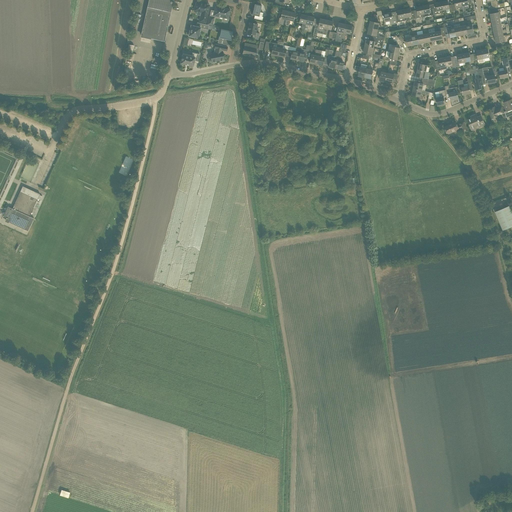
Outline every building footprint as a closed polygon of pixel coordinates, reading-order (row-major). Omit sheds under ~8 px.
[(151,4),(151,7),(148,7),(145,22),(141,37),(151,40),(151,39),(164,42),(164,41),(163,41),(170,12),(165,10),(166,8),(168,9),(169,0),(152,0),(152,2),(151,2),(150,2),(149,2),(149,3),(149,4),(150,4),(151,4)] [(454,0),(455,4),(452,5),(453,11),(456,10),(456,7),(459,6),(460,10),(462,9),(460,0),(454,0)] [(464,16),(470,15),(470,12),(468,12),(467,11),(466,11),(465,9),(469,8),(467,0),(460,0),(462,9),(463,9),(464,16)] [(493,0),(487,0),(488,1),(491,1),(493,9),(496,8),(493,0)] [(448,1),(441,2),(444,13),(447,12),(448,13),(449,13),(450,12),(453,11),(452,5),(449,5),(448,1)] [(194,6),(194,9),(194,10),(201,12),(199,22),(206,23),(208,10),(208,11),(204,10),(206,5),(196,2),(195,7),(194,6)] [(432,4),(433,7),(434,15),(444,13),(441,2),(435,3),(435,4),(432,5),(432,4)] [(255,4),(253,15),(255,15),(254,19),(263,21),(264,17),(263,17),(264,13),(261,12),(262,6),(260,5),(260,4),(256,3),(256,4),(255,4)] [(429,5),(423,6),(425,17),(428,16),(431,15),(434,15),(433,7),(430,7),(429,5)] [(417,10),(414,11),(415,19),(425,17),(423,6),(416,7),(417,10)] [(215,7),(213,16),(229,19),(231,10),(215,7)] [(412,19),(415,19),(414,11),(411,11),(410,9),(404,10),(406,20),(409,20),(412,19)] [(501,12),(500,9),(491,10),(492,13),(490,14),(491,20),(500,18),(499,15),(501,15),(500,12),(501,12)] [(285,26),(288,12),(282,10),(283,10),(282,10),(280,18),(284,19),(282,25),(285,26)] [(399,16),(395,16),(397,22),(400,22),(403,21),(406,20),(404,10),(398,11),(399,16)] [(293,21),(295,13),(294,13),(288,12),(285,26),(288,26),(290,20),(293,21)] [(397,24),(397,22),(395,16),(392,17),(391,12),(384,14),(385,22),(386,22),(390,21),(390,25),(397,24)] [(301,15),(301,14),(299,22),(303,23),(301,29),(302,29),(300,38),(301,38),(302,39),(304,30),(307,16),(302,15),(301,15)] [(313,17),(307,16),(304,30),(307,30),(308,25),(312,25),(314,17),(313,17)] [(370,21),(369,28),(377,29),(379,23),(378,23),(378,22),(377,17),(374,18),(373,22),(370,21)] [(323,34),(326,20),(320,19),(318,27),(318,29),(314,28),(313,34),(317,35),(317,33),(323,34)] [(330,30),(332,22),(326,20),(323,34),(326,35),(327,29),(330,30)] [(253,35),(252,39),(258,40),(259,34),(256,33),(258,24),(250,22),(249,26),(248,29),(248,33),(253,35)] [(209,25),(197,23),(196,27),(191,26),(190,32),(189,32),(188,35),(189,36),(198,38),(200,28),(208,30),(209,25)] [(338,38),(341,39),(345,25),(339,23),(338,23),(336,31),(340,32),(338,38)] [(447,23),(443,24),(446,36),(450,35),(450,38),(456,36),(454,28),(452,28),(451,26),(447,27),(447,23)] [(444,27),(435,29),(437,40),(443,39),(442,37),(446,36),(443,24),(444,27)] [(349,34),(352,35),(353,32),(350,31),(351,27),(351,26),(350,26),(345,25),(341,39),(344,39),(346,33),(349,34)] [(377,33),(377,29),(369,28),(368,34),(375,35),(374,39),(384,41),(385,37),(380,36),(380,35),(378,33),(377,33)] [(221,30),(217,43),(230,46),(233,33),(221,30)] [(411,34),(411,36),(413,45),(419,44),(417,35),(411,36),(411,34)] [(300,38),(298,38),(296,45),(297,46),(296,51),(292,51),(290,59),(291,59),(297,60),(300,46),(301,38),(300,38)] [(374,41),(366,40),(365,46),(374,48),(374,45),(376,45),(378,44),(378,43),(383,44),(384,41),(374,39),(374,41)] [(273,46),(271,54),(277,56),(281,42),(278,41),(276,47),(273,46)] [(283,57),(284,57),(286,49),(282,49),(284,42),(281,42),(277,56),(284,57),(283,57)] [(222,50),(223,46),(215,44),(214,49),(215,49),(214,53),(210,54),(211,57),(209,58),(208,59),(209,61),(210,62),(211,62),(212,63),(225,60),(223,51),(223,50),(222,50)] [(252,45),(251,48),(245,46),(243,55),(249,56),(249,55),(255,57),(258,46),(252,45)] [(310,46),(306,45),(305,50),(302,49),(303,47),(300,46),(297,60),(303,61),(304,56),(307,57),(308,53),(310,46)] [(374,48),(365,46),(364,52),(372,54),(374,48)] [(399,54),(400,48),(391,46),(390,52),(399,54)] [(484,59),(490,58),(491,66),(495,65),(493,52),(489,53),(488,49),(487,49),(482,50),(484,59)] [(310,63),(316,64),(319,50),(316,50),(315,56),(311,55),(309,63),(310,63)] [(319,50),(316,64),(322,65),(322,66),(324,58),(320,57),(322,51),(319,50)] [(480,62),(482,63),(485,62),(484,59),(482,50),(476,51),(476,54),(473,54),(475,63),(480,62)] [(330,59),(328,67),(329,67),(335,68),(339,51),(336,51),(334,57),(331,56),(331,57),(330,59)] [(341,55),(342,52),(339,51),(335,68),(341,70),(343,62),(339,61),(341,55)] [(391,61),(395,62),(396,60),(397,60),(399,54),(390,52),(389,57),(383,56),(382,59),(391,61)] [(181,60),(180,61),(181,62),(180,63),(194,66),(194,62),(198,63),(200,54),(192,53),(192,55),(188,54),(187,56),(182,55),(181,59),(181,60)] [(447,68),(446,66),(445,57),(439,59),(439,61),(435,61),(436,66),(437,71),(447,69),(447,68)] [(509,64),(508,60),(502,61),(503,65),(503,68),(499,68),(499,71),(501,78),(504,78),(504,79),(508,78),(507,77),(508,77),(508,72),(511,71),(509,64)] [(367,65),(361,64),(358,76),(365,77),(367,69),(367,65)] [(415,69),(426,72),(427,65),(419,64),(418,66),(416,66),(416,67),(416,68),(415,69)] [(489,76),(488,69),(488,67),(483,68),(485,81),(485,80),(488,80),(488,84),(496,82),(495,75),(489,76)] [(485,81),(483,68),(478,69),(479,72),(478,72),(480,78),(476,79),(476,82),(474,83),(476,89),(478,89),(478,90),(481,89),(481,88),(482,88),(481,85),(483,84),(483,85),(482,81),(485,81)] [(365,77),(371,79),(373,70),(367,69),(365,77)] [(426,72),(415,69),(415,71),(415,72),(415,73),(417,73),(416,76),(423,78),(422,81),(435,83),(436,80),(425,78),(426,72)] [(380,81),(386,82),(388,73),(382,72),(380,81)] [(398,74),(394,73),(394,74),(388,73),(386,82),(392,83),(393,79),(397,80),(398,74)] [(421,83),(415,82),(414,85),(412,85),(412,86),(412,87),(411,88),(425,91),(426,85),(434,87),(435,83),(422,81),(421,83)] [(461,88),(463,95),(471,93),(469,86),(464,87),(464,84),(461,85),(462,88),(461,88)] [(450,100),(458,98),(456,87),(449,89),(449,85),(445,86),(446,90),(446,95),(449,94),(450,100)] [(422,94),(429,95),(428,99),(431,99),(433,93),(425,91),(411,88),(411,90),(411,91),(412,92),(412,95),(421,97),(422,94)] [(436,98),(438,106),(445,104),(444,97),(447,97),(446,95),(446,90),(439,92),(440,97),(436,98)] [(492,119),(504,114),(502,107),(496,110),(494,107),(488,110),(492,119)] [(476,129),(475,127),(478,125),(479,127),(485,125),(481,116),(477,117),(476,114),(473,115),(474,117),(467,120),(471,129),(472,131),(476,129)] [(463,132),(467,130),(464,122),(460,124),(460,126),(458,127),(456,122),(444,127),(447,134),(461,128),(463,132)] [(40,194),(23,187),(22,186),(20,192),(8,218),(7,218),(6,221),(8,222),(9,222),(24,228),(24,229),(28,231),(33,219),(29,217),(37,200),(40,194)] [(495,212),(503,230),(511,226),(511,213),(509,206),(495,212)]
